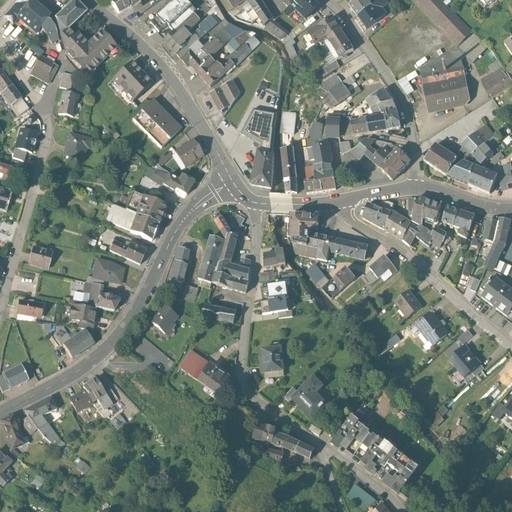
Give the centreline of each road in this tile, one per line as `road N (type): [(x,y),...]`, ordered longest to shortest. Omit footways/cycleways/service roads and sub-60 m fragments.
road 1 (secondary): [(230,179),(171,234),(113,343),(0,413)]
road 2 (residential): [(0,317),(47,123),(0,41)]
road 3 (residential): [(255,204),(240,371),(265,410),(317,442)]
road 4 (secondary): [(230,179),(176,79),(85,0)]
road 5 (residential): [(337,201),(511,349)]
road 6 (residential): [(326,0),(404,102),(420,187)]
